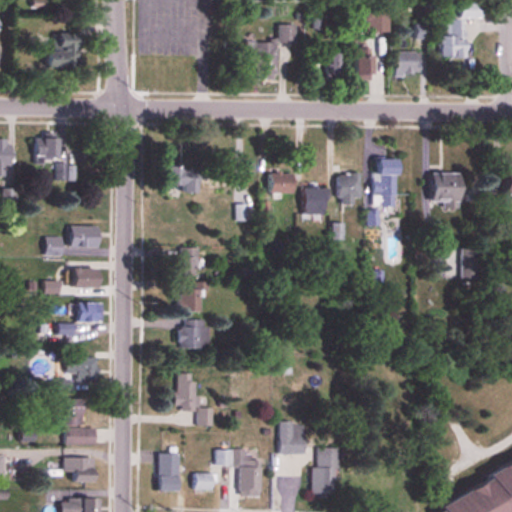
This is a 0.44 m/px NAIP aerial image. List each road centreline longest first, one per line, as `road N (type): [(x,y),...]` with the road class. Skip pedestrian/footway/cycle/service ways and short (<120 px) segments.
road 1 (residential): [(511,115),(0,107)]
road 2 (residential): [(117,0),(123,511)]
